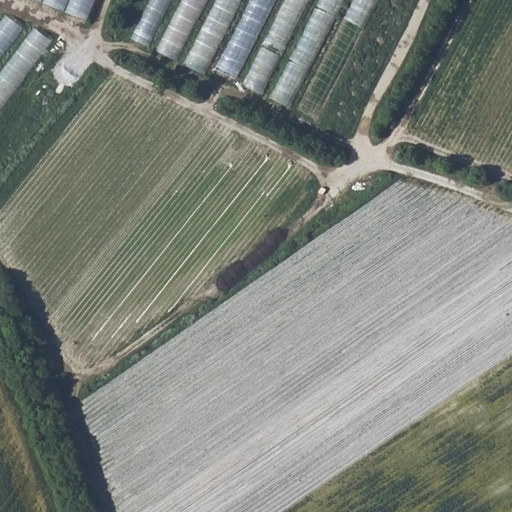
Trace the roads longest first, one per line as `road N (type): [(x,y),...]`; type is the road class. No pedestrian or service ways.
road 1 (track): [(431,0),(360,142),(364,176)]
road 2 (track): [(0,4),(105,55),(124,40),(144,0)]
